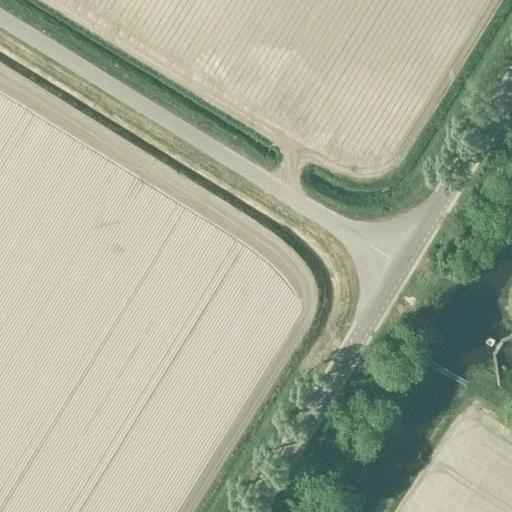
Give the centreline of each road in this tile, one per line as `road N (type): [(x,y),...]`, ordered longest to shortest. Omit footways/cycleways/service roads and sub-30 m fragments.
road 1 (unclassified): [(398,261),(0,17)]
road 2 (unclassified): [(242,511),(398,261)]
road 3 (unclassified): [(398,261),(511,78)]
